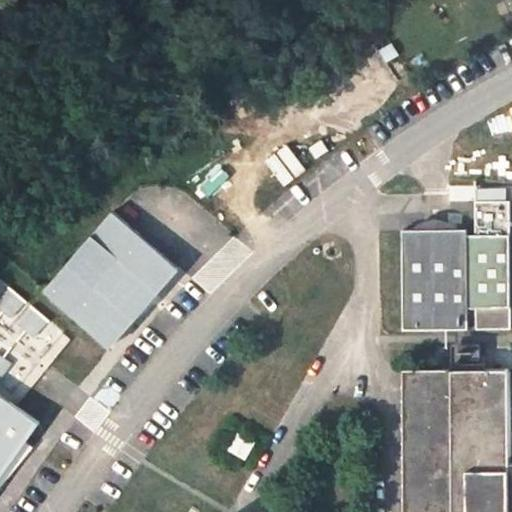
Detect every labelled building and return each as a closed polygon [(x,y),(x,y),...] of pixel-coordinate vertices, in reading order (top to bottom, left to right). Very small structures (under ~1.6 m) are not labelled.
[(381,73),(374,61),(347,78),(355,90),(381,73)] [(326,112),(317,97),(291,114),(298,128),(326,112)] [(471,231),(405,231),(405,331),(470,331),(470,323),(478,323),(478,331),(511,331),(511,308),(511,291),(511,203),(479,203),(479,237),(471,237),(471,231)] [(115,211),(46,289),(111,346),(180,268),(115,211)] [(61,330),(0,275),(0,323),(38,357),(61,330)] [(0,335),(0,381),(13,392),(34,362),(0,335)] [(510,370),(511,347),(456,346),(457,370),(510,370)] [(511,511),(511,460),(511,461),(510,370),(457,370),(404,371),(403,511),(511,511)] [(0,392),(0,477),(40,421),(0,392)] [(242,457),(251,444),(235,435),(227,449),(242,457)]
